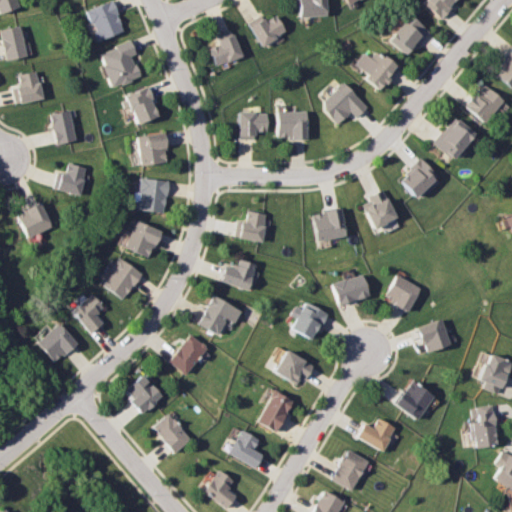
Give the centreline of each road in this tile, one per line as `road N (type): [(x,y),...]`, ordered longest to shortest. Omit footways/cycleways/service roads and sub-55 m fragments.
road 1 (residential): [(0,458),(143,335),(172,296),(199,229),(205,177),(194,105),(158,18)]
road 2 (residential): [(511,0),(377,152),(343,171),(205,177)]
road 3 (residential): [(266,511),(367,352)]
road 4 (residential): [(76,395),(177,511)]
